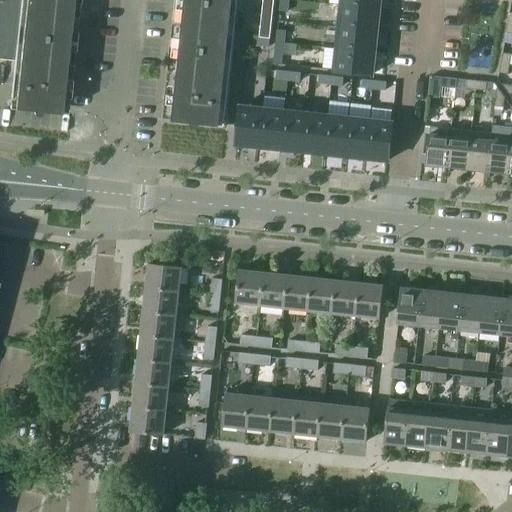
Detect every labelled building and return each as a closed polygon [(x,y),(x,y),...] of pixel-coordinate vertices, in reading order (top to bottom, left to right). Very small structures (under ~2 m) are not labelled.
[(0,0),(0,58),(19,61),(25,0),(0,0)] [(25,0),(19,61),(14,108),(19,109),(68,114),(80,0),(25,0)] [(185,0),(173,120),(226,126),(237,28),(230,27),(233,0),(185,0)] [(288,0),(280,0),(280,10),(288,11),(288,0)] [(330,0),(330,2),(342,4),(342,5),(380,9),(381,0),(330,0)] [(274,6),(263,5),(260,37),(270,38),(274,6)] [(342,5),(339,26),(378,31),(380,9),(342,5)] [(339,26),(337,48),(375,52),(378,31),(339,26)] [(276,41),(285,42),(286,30),(278,29),(276,41)] [(270,38),(258,37),(257,45),(269,47),(270,38)] [(285,42),(276,41),(275,53),(283,54),(285,42)] [(325,48),(323,68),(335,69),(335,70),(373,74),(375,52),(337,48),(337,49),(325,48)] [(511,53),(503,52),(502,62),(510,64),(511,54),(511,53)] [(510,64),(502,62),(500,72),(509,74),(510,64)] [(276,78),(288,80),(289,72),(277,70),(276,78)] [(301,73),(289,72),(288,80),(300,81),(301,73)] [(331,84),(332,76),(320,75),(319,83),(331,84)] [(343,85),(344,77),(332,76),(331,84),(343,85)] [(457,78),(447,77),(446,86),(456,87),(457,78)] [(362,87),(374,89),(375,81),(363,79),(362,87)] [(467,88),(477,89),(478,80),(468,79),(467,88)] [(478,80),(477,89),(487,90),(488,82),(478,80)] [(387,82),(375,81),(374,89),(386,90),(387,82)] [(510,93),(511,93),(511,84),(503,83),(503,84),(510,93)] [(497,88),(495,106),(504,107),(505,97),(498,88),(497,88)] [(263,108),(241,105),(237,144),(259,146),(263,108)] [(285,110),(263,108),(259,146),(281,149),(285,110)] [(281,149),(302,151),(306,113),(285,110),(281,149)] [(328,115),(306,113),(302,151),(324,153),(328,115)] [(328,115),(324,153),(345,156),(349,117),(328,115)] [(367,158),(371,119),(349,117),(345,156),(367,158)] [(371,119),(367,158),(389,160),(393,122),(371,119)] [(488,171),(509,173),(511,148),(511,126),(493,125),(493,133),(488,171)] [(427,164),(448,166),(452,128),(431,126),(427,164)] [(448,166),(468,168),(472,130),(452,128),(448,166)] [(468,168),(488,171),(493,133),(472,130),(468,168)] [(149,262),(147,287),(180,291),(182,266),(149,262)] [(236,302),(261,305),(264,272),(240,269),(236,302)] [(261,305),(285,307),(288,274),(264,272),(261,305)] [(285,307),(308,310),(312,277),(288,274),(285,307)] [(308,310),(332,312),(336,279),(312,277),(308,310)] [(213,278),(211,294),(221,295),(223,279),(213,278)] [(332,312),(356,315),(360,282),(336,279),(332,312)] [(360,282),(356,315),(381,317),(384,285),(360,282)] [(147,287),(144,311),(177,314),(180,291),(147,287)] [(398,322),(419,325),(423,289),(402,287),(398,322)] [(419,325),(440,327),(443,291),(423,289),(419,325)] [(459,335),(460,329),(464,294),(443,291),(440,327),(452,328),(451,334),(459,335)] [(221,295),(211,294),(209,310),(219,311),(221,295)] [(460,329),(480,331),(484,296),(464,294),(460,329)] [(480,331),(501,333),(504,298),(484,296),(480,331)] [(501,333),(511,334),(511,298),(504,298),(501,333)] [(144,311),(142,335),(175,338),(177,314),(144,311)] [(207,326),(206,342),(216,343),(217,327),(207,326)] [(240,344),(256,346),(257,336),(241,334),(240,344)] [(142,335),(139,359),(172,362),(175,338),(142,335)] [(257,336),(256,346),(272,347),(273,337),(257,336)] [(288,349),(304,351),(305,341),(289,339),(288,349)] [(305,341),(304,351),(320,352),(321,342),(305,341)] [(216,343),(206,342),(204,358),(214,359),(216,343)] [(336,354),(352,356),(353,346),(337,344),(336,354)] [(353,346),(352,356),(368,358),(369,348),(353,346)] [(238,362),(254,364),(255,354),(239,352),(238,362)] [(394,362),(407,363),(408,354),(395,352),(394,362)] [(255,354),(254,364),(270,365),(271,355),(255,354)] [(423,365),(435,366),(436,357),(424,355),(423,365)] [(286,367),(302,369),(303,359),(287,357),(286,367)] [(436,357),(435,366),(448,367),(456,368),(457,359),(449,358),(436,357)] [(139,359),(136,382),(169,386),(172,362),(139,359)] [(303,359),(302,369),(318,371),(319,361),(303,359)] [(476,370),(477,361),(464,360),(457,359),(456,368),(463,369),(476,370)] [(477,361),(476,370),(488,372),(489,363),(477,361)] [(334,372),(350,374),(351,364),(335,362),(334,372)] [(351,364),(350,374),(366,376),(367,366),(351,364)] [(406,369),(394,368),(393,377),(405,378),(406,369)] [(421,380),(434,381),(435,372),(422,371),(421,380)] [(435,372),(434,381),(446,382),(447,373),(435,372)] [(203,374),(201,389),(211,390),(213,375),(203,374)] [(462,384),(474,385),(475,376),(463,375),(462,384)] [(475,376),(474,385),(487,387),(488,378),(475,376)] [(503,385),(511,386),(511,377),(504,376),(503,385)] [(136,382),(134,406),(167,410),(169,386),(136,382)] [(211,390),(201,389),(199,406),(209,407),(211,390)] [(223,425),(248,428),(251,395),(227,392),(223,425)] [(248,428),(271,430),(275,397),(251,395),(248,428)] [(271,430),(295,433),(299,400),(275,397),(271,430)] [(386,442),(406,444),(411,401),(390,399),(386,442)] [(295,433),(319,435),(323,402),(299,400),(295,433)] [(406,444),(427,447),(431,403),(411,401),(406,444)] [(319,435),(343,438),(346,405),(323,402),(319,435)] [(445,448),(447,449),(452,405),(431,403),(427,447),(434,447),(433,451),(445,452),(445,448)] [(346,405),(343,438),(367,441),(371,408),(346,405)] [(447,449),(467,451),(472,407),(452,405),(447,449)] [(167,410),(134,406),(131,431),(164,434),(167,410)] [(467,451),(488,453),(491,418),(492,410),(472,407),(467,451)] [(488,453),(508,455),(511,420),(491,418),(488,453)] [(207,423),(197,422),(196,438),(206,439),(207,423)]
